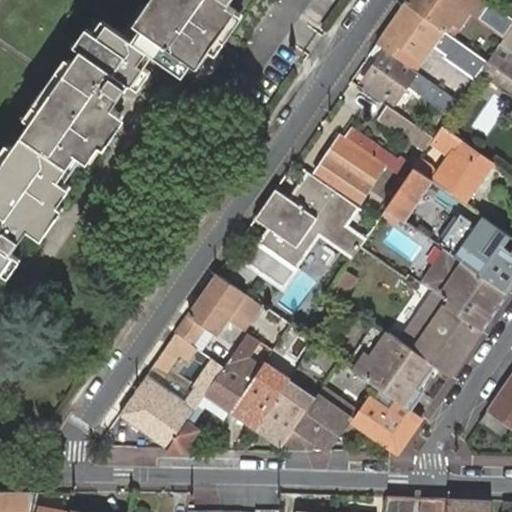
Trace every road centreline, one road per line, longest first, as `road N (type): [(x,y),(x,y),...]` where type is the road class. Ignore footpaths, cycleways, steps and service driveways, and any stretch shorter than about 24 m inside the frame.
road 1 (residential): [(379,0),(73,446),(73,474)]
road 2 (residential): [(73,474),(430,480)]
road 3 (residential): [(511,331),(433,450),(430,480)]
